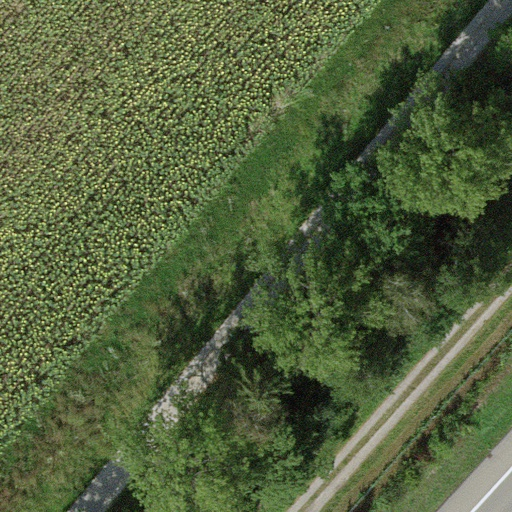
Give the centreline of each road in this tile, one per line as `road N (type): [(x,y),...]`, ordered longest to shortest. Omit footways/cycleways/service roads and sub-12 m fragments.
road 1 (track): [(507,0),(83,511)]
road 2 (track): [(511,284),(306,511)]
